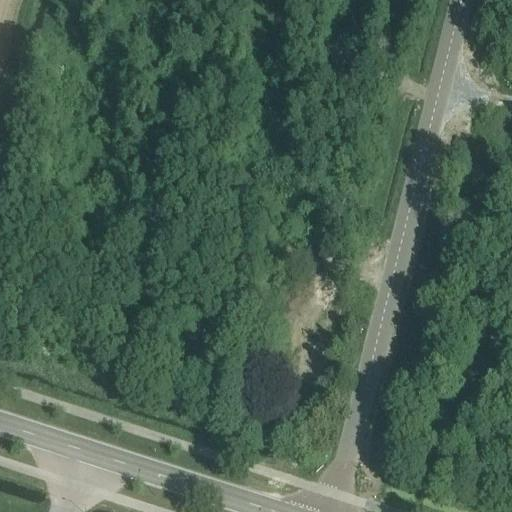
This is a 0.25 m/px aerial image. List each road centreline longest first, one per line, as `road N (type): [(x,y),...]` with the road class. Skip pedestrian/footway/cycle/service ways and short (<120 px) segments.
road 1 (unclassified): [(329,511),(458,0)]
road 2 (secondary): [(273,511),(0,425)]
